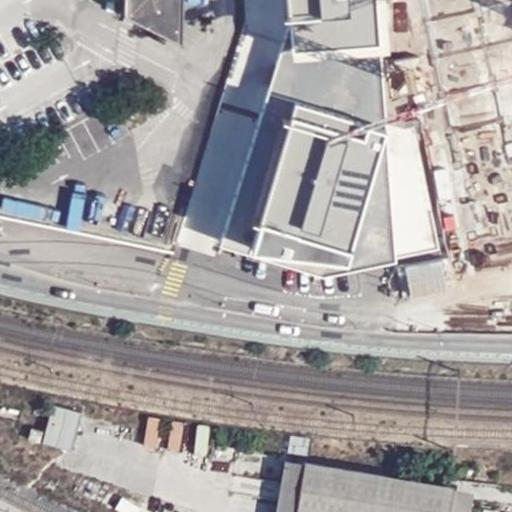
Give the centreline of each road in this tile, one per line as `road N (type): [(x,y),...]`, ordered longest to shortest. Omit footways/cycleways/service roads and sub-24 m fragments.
road 1 (tertiary): [(0,283),(91,308),(392,352),(511,347)]
road 2 (unknown): [(206,55),(175,141),(87,218)]
road 3 (unknown): [(134,44),(0,116)]
